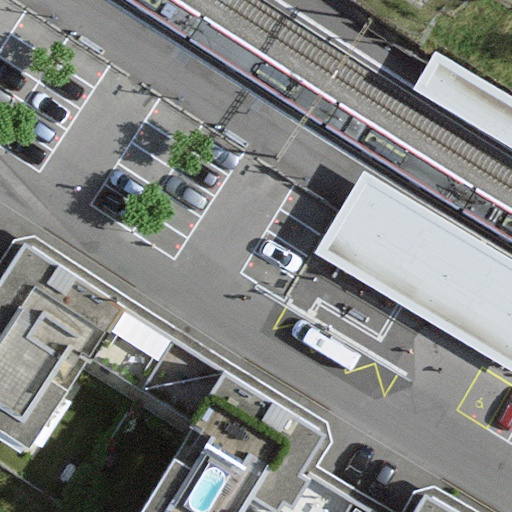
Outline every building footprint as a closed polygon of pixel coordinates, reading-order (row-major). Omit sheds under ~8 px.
[(431,67),(424,78),(511,131),(511,95),(439,53),(431,67)] [(511,258),(364,170),(316,250),(511,367),(511,258)] [(140,404),(181,341),(30,244),(10,275),(0,268),(0,428),(32,450),(85,369),(140,404)] [(359,511),(370,497),(319,463),(333,441),(181,341),(140,404),(194,440),(147,511),(359,511)] [(424,511),(393,511),(370,497),(359,511),(462,511),(436,495),(424,511)]
